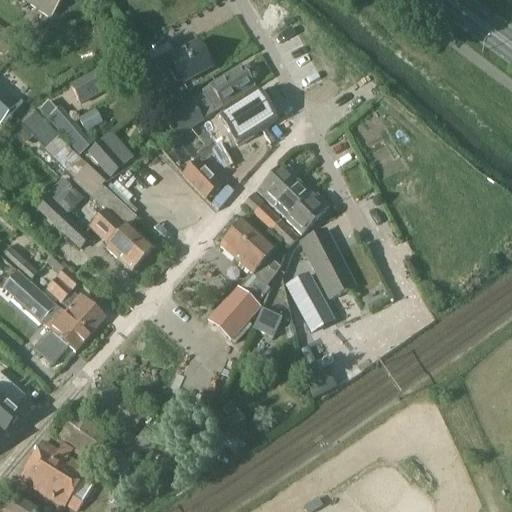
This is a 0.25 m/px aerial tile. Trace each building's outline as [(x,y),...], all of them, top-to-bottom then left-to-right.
[(22,0),(49,18),(60,0),(22,0)] [(0,56),(7,62),(21,44),(0,28),(0,56)] [(183,48),(172,54),(155,65),(160,74),(168,70),(177,85),(182,82),(183,83),(210,69),(197,44),(185,50),(183,48)] [(146,57),(125,68),(130,78),(151,67),(146,57)] [(211,87),(203,93),(215,113),(224,108),(253,88),(240,68),(211,87)] [(100,72),(70,87),(79,103),(109,88),(100,72)] [(0,88),(0,124),(18,105),(0,88)] [(233,109),(218,119),(236,147),(239,145),(275,123),(257,94),(233,109)] [(49,103),(40,111),(48,120),(57,112),(49,103)] [(197,111),(176,124),(183,136),(204,122),(197,111)] [(95,112),(79,121),(85,132),(102,123),(95,112)] [(33,115),(20,129),(32,140),(45,153),(56,141),(57,140),(33,115)] [(162,162),(197,142),(191,131),(156,151),(162,162)] [(57,142),(45,155),(72,181),(84,168),(57,142)] [(100,144),(87,156),(110,181),(123,169),(100,144)] [(199,162),(184,176),(206,199),(220,186),(199,162)] [(86,168),(71,183),(93,204),(105,215),(91,230),(109,247),(107,249),(131,273),(153,249),(129,226),(137,218),(107,189),(86,168)] [(260,190),(257,194),(271,208),(275,204),(278,201),(296,183),(293,180),(296,177),(287,168),(284,171),(281,168),(260,190)] [(275,204),(271,208),(285,223),(290,218),(292,215),(310,197),(296,183),(278,201),(275,204)] [(67,193),(54,207),(65,217),(78,203),(67,193)] [(252,195),(242,207),(250,216),(261,204),(252,195)] [(290,218),(285,223),(299,237),(304,232),(325,211),(322,208),(325,205),(316,197),(313,200),(310,197),(292,215),(290,218)] [(262,205),(252,217),(268,233),(279,222),(268,211),(262,205)] [(62,216),(53,226),(79,249),(87,240),(62,216)] [(242,220),(220,247),(253,276),(266,287),(275,277),(275,276),(281,269),(267,258),(275,249),(242,220)] [(279,222),(268,233),(277,241),(288,230),(279,222)] [(288,230),(277,241),(283,247),(286,250),(297,238),(288,230)] [(307,242),(300,246),(328,301),(331,300),(335,298),(340,295),(352,289),(325,233),(307,242)] [(10,251),(4,258),(31,282),(37,276),(10,251)] [(63,273),(43,296),(55,307),(90,337),(104,320),(80,298),(79,299),(71,292),(77,285),(63,273)] [(309,277),(286,289),(311,335),(334,323),(309,277)] [(29,284),(15,300),(41,323),(55,307),(43,296),(29,284)] [(236,293),(210,323),(234,344),(248,328),(244,324),(256,310),(236,293)] [(51,334),(36,352),(53,367),(69,349),(75,355),(90,337),(55,307),(41,323),(40,324),(51,334)] [(0,376),(0,438),(1,439),(20,419),(8,408),(20,395),(0,376)] [(109,387),(99,400),(133,428),(143,415),(109,387)] [(203,395),(198,406),(209,411),(214,401),(203,395)] [(230,406),(222,413),(235,429),(243,422),(230,406)] [(75,416),(62,435),(99,460),(112,441),(75,416)] [(145,431),(127,455),(139,464),(157,440),(145,431)] [(43,443),(19,481),(62,506),(83,467),(43,443)] [(36,511),(18,500),(10,511),(36,511)]
